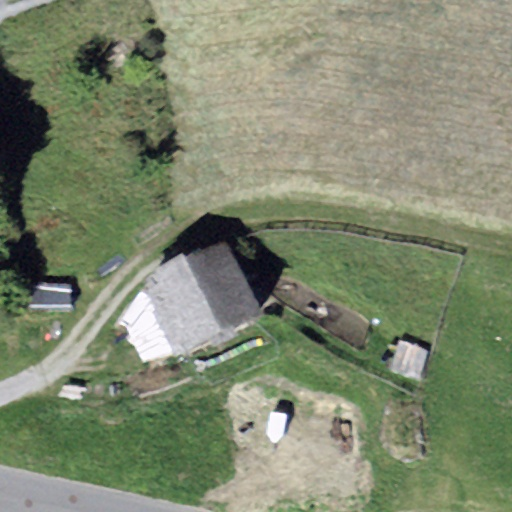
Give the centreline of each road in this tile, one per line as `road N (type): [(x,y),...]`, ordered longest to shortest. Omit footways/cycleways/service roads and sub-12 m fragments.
road 1 (track): [(511,244),(259,196),(192,214),(26,375),(0,384)]
road 2 (unclassified): [(144,511),(0,476)]
